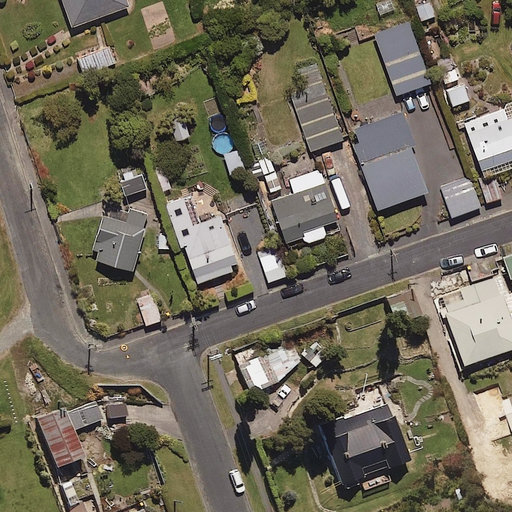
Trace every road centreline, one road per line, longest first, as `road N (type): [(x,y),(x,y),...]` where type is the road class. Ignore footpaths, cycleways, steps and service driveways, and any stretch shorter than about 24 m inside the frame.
road 1 (residential): [(511,227),(171,346)]
road 2 (residential): [(171,346),(129,360),(96,360),(57,331),(0,154)]
road 3 (residential): [(231,511),(171,346)]
